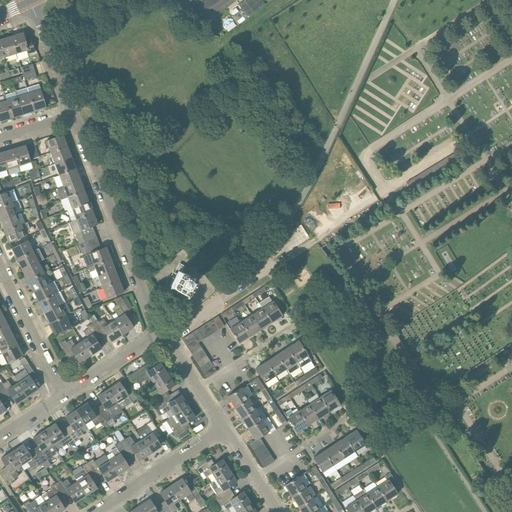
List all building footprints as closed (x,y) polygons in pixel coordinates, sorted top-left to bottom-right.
[(204,0),(198,5),(211,21),(236,3),(233,0),(204,0)] [(238,5),(247,18),(254,13),(244,0),(238,5)] [(241,10),(231,16),(237,25),(247,18),(241,10)] [(27,54),(35,52),(30,39),(25,40),(23,34),(11,37),(16,54),(18,58),(22,57),(20,53),(26,51),(27,54)] [(0,42),(5,58),(16,54),(11,37),(0,40),(0,42)] [(22,75),(34,71),(32,65),(31,65),(30,61),(22,64),(23,68),(20,69),(22,75)] [(24,81),(36,77),(34,71),(22,75),(24,81)] [(29,95),(34,112),(46,108),(40,91),(29,95)] [(22,116),(34,112),(29,95),(17,98),(22,116)] [(11,119),(22,116),(17,98),(6,102),(11,119)] [(0,122),(11,119),(6,102),(0,103),(0,122)] [(50,153),(66,147),(62,135),(45,142),(50,153)] [(32,159),(39,157),(35,145),(28,147),(32,159)] [(19,167),(30,163),(25,146),(13,150),(19,167)] [(54,164),(71,158),(66,147),(50,153),(54,164)] [(7,170),(19,167),(13,150),(2,153),(7,170)] [(407,183),(413,192),(463,161),(458,152),(407,183)] [(58,176),(75,169),(71,158),(54,164),(58,176)] [(63,187),(79,180),(75,169),(58,176),(63,187)] [(67,198),(84,192),(79,180),(63,187),(67,198)] [(4,190),(13,186),(11,181),(2,185),(4,190)] [(0,207),(12,203),(7,192),(0,194),(0,207)] [(71,209),(88,203),(84,192),(67,198),(71,209)] [(0,220),(16,214),(12,203),(0,207),(0,220)] [(71,222),(93,214),(88,203),(71,209),(67,211),(71,222)] [(0,221),(4,232),(21,226),(16,214),(0,220),(0,221)] [(77,240),(94,233),(92,227),(97,225),(93,214),(71,222),(75,233),(74,234),(77,240)] [(47,229),(51,227),(47,219),(42,221),(47,229)] [(39,232),(44,230),(40,222),(35,224),(39,232)] [(9,244),(25,237),(21,226),(4,232),(9,244)] [(43,240),(48,238),(44,230),(39,232),(43,240)] [(94,233),(77,240),(79,246),(96,238),(94,233)] [(96,238),(79,246),(81,251),(98,244),(96,238)] [(16,260),(32,252),(27,241),(11,249),(16,260)] [(54,255),(59,252),(55,244),(50,246),(54,255)] [(88,268),(110,259),(106,248),(101,250),(98,244),(81,251),(83,256),(82,257),(87,268),(88,268)] [(22,271),(38,263),(32,252),(16,260),(22,271)] [(58,262),(63,260),(60,252),(59,252),(54,255),(58,262)] [(98,277),(114,270),(110,259),(88,268),(92,279),(98,277)] [(27,282),(43,274),(50,270),(47,265),(41,268),(38,263),(22,271),(27,282)] [(62,278),(67,275),(63,267),(58,270),(62,278)] [(102,288),(119,282),(114,270),(98,277),(102,288)] [(170,288),(186,296),(194,281),(178,272),(170,288)] [(33,292),(49,284),(43,274),(27,282),(33,292)] [(66,286),(71,283),(67,275),(62,278),(66,286)] [(75,286),(80,284),(76,276),(71,278),(75,286)] [(107,300),(123,293),(119,282),(102,288),(107,300)] [(38,303),(54,295),(49,284),(33,292),(38,303)] [(79,294),(84,292),(80,284),(75,286),(79,294)] [(252,295),(255,299),(266,292),(263,288),(252,295)] [(73,299),(78,297),(73,289),(69,291),(73,299)] [(44,314),(60,306),(54,295),(38,303),(44,314)] [(242,301),(244,305),(255,299),(252,295),(242,301)] [(77,307),(82,305),(78,297),(73,299),(77,307)] [(86,308),(91,306),(87,297),(82,300),(86,308)] [(113,321),(122,336),(133,329),(125,317),(130,313),(120,298),(114,300),(120,308),(115,312),(119,317),(113,321)] [(231,308),(234,312),(244,305),(242,301),(231,308)] [(262,309),(271,323),(282,316),(273,302),(262,309)] [(49,325),(65,317),(60,306),(44,314),(49,325)] [(220,315),(223,319),(234,312),(231,308),(220,315)] [(260,330),(271,323),(262,309),(251,316),(260,330)] [(84,321),(88,318),(84,310),(80,312),(84,321)] [(73,324),(77,322),(72,313),(68,315),(73,324)] [(250,337),(260,330),(251,316),(240,323),(250,337)] [(55,335),(71,327),(65,317),(49,325),(55,335)] [(219,330),(224,327),(218,317),(212,320),(219,330)] [(111,343),(122,336),(113,321),(107,325),(103,319),(98,323),(97,320),(96,320),(95,319),(91,321),(92,323),(91,323),(98,334),(103,331),(111,343)] [(213,334),(219,330),(212,320),(207,324),(213,334)] [(80,342),(90,357),(101,349),(93,337),(98,334),(91,323),(86,327),(88,329),(83,332),(85,334),(79,338),(81,342),(80,342)] [(239,344),(250,337),(240,323),(230,330),(239,344)] [(208,337),(213,334),(207,324),(202,327),(208,337)] [(0,341),(12,335),(6,325),(0,327),(0,341)] [(203,340),(208,337),(202,327),(196,331),(203,340)] [(198,344),(203,340),(196,331),(191,334),(195,339),(198,344)] [(195,339),(191,334),(182,340),(185,345),(195,339)] [(0,351),(1,354),(17,346),(12,335),(0,341),(0,351)] [(199,345),(198,344),(195,339),(185,345),(189,351),(199,345)] [(79,364),(90,357),(80,342),(75,346),(71,340),(66,343),(64,341),(59,344),(66,355),(71,352),(79,364)] [(288,349),(297,363),(308,356),(298,342),(288,349)] [(189,351),(193,357),(202,350),(199,345),(189,351)] [(1,354),(7,365),(23,357),(17,346),(1,354)] [(296,364),(297,363),(288,349),(277,356),(286,370),(287,369),(289,373),(298,367),(296,364)] [(196,362),(206,356),(202,350),(193,357),(196,362)] [(196,362),(199,367),(209,361),(206,356),(196,362)] [(275,377),(286,370),(277,356),(266,363),(275,377)] [(23,368),(28,365),(24,359),(19,362),(23,368)] [(199,367),(203,373),(213,367),(209,361),(199,367)] [(265,384),(275,377),(266,363),(255,370),(265,384)] [(149,378),(153,384),(167,375),(160,364),(148,371),(145,367),(129,377),(132,382),(140,377),(143,382),(149,378)] [(17,383),(27,398),(38,390),(30,379),(35,375),(28,365),(23,368),(24,370),(20,374),(23,379),(17,383)] [(203,373),(207,379),(217,372),(213,367),(203,373)] [(305,375),(307,379),(318,372),(316,368),(305,375)] [(155,405),(165,399),(162,394),(174,386),(167,375),(153,384),(157,390),(151,394),(154,399),(152,400),(155,405)] [(294,382),(297,386),(307,379),(305,375),(294,382)] [(309,382),(311,386),(322,379),(320,375),(309,382)] [(260,392),(264,389),(257,378),(253,381),(260,392)] [(16,405),(27,398),(17,383),(11,387),(8,381),(3,385),(1,382),(0,382),(0,391),(3,396),(8,393),(16,405)] [(133,405),(138,402),(132,391),(126,395),(119,382),(108,390),(117,404),(123,400),(127,406),(132,403),(133,405)] [(283,389),(286,393),(297,386),(294,382),(283,389)] [(298,389),(301,393),(311,386),(309,382),(298,389)] [(234,409),(248,400),(241,389),(227,398),(234,409)] [(267,402),(271,400),(264,389),(260,392),(267,402)] [(272,396),(275,400),(286,393),(283,389),(272,396)] [(287,396),(290,399),(301,393),(298,389),(287,396)] [(99,412),(107,423),(112,419),(110,417),(115,414),(111,408),(117,404),(108,390),(97,397),(104,409),(99,412)] [(320,398),(329,413),(339,406),(330,391),(320,398)] [(173,416),(188,407),(181,396),(169,404),(165,399),(155,405),(158,410),(161,409),(164,414),(170,410),(173,416)] [(277,402),(279,406),(290,399),(287,396),(277,402)] [(318,420),(329,413),(320,398),(309,405),(318,420)] [(241,420),(255,410),(248,400),(234,409),(241,420)] [(274,413),(278,410),(271,400),(267,402),(274,413)] [(101,426),(107,423),(99,412),(94,415),(87,403),(76,411),(85,425),(91,421),(95,427),(100,424),(101,426)] [(307,426),(318,420),(309,405),(298,412),(307,426)] [(172,432),(176,437),(186,431),(183,426),(195,418),(188,407),(173,416),(177,422),(172,426),(175,431),(172,432)] [(296,433),(307,426),(298,412),(294,415),(290,409),(285,413),(288,419),(287,419),(296,433)] [(248,431),(262,421),(255,410),(241,420),(248,431)] [(281,424),(285,422),(278,410),(274,413),(281,424)] [(67,433),(74,444),(79,440),(78,438),(83,435),(79,429),(85,425),(76,411),(65,418),(72,430),(67,433)] [(270,432),(269,432),(262,421),(248,431),(255,441),(259,439),(270,432)] [(141,440),(150,455),(161,448),(153,436),(158,432),(151,422),(141,428),(146,436),(141,440)] [(69,447),(74,444),(67,433),(62,436),(55,424),(44,431),(53,446),(59,442),(63,448),(68,445),(69,447)] [(35,454),(42,465),(47,461),(48,462),(53,459),(47,450),(53,446),(44,431),(33,439),(40,450),(35,454)] [(345,438),(354,452),(365,445),(356,431),(345,438)] [(139,462),(150,455),(141,440),(135,444),(131,438),(130,439),(129,437),(123,441),(123,440),(119,443),(126,453),(131,450),(139,462)] [(344,459),(354,452),(345,438),(334,445),(344,459)] [(249,445),(253,450),(263,444),(259,439),(255,441),(249,445)] [(108,461),(118,475),(129,468),(121,456),(126,453),(119,443),(114,446),(115,448),(111,452),(114,457),(108,461)] [(253,450),(257,456),(266,450),(263,444),(253,450)] [(37,468),(42,465),(35,454),(30,457),(23,445),(11,452),(21,467),(27,463),(31,469),(36,465),(37,468)] [(333,466),(344,459),(334,445),(324,452),(333,466)] [(257,456),(261,462),(270,456),(266,450),(257,456)] [(8,471),(3,475),(10,485),(15,482),(14,480),(19,476),(15,471),(21,467),(11,452),(0,459),(8,471)] [(322,473),(333,466),(324,452),(313,459),(322,473)] [(261,462),(264,468),(274,462),(270,456),(261,462)] [(107,482),(118,475),(108,461),(103,465),(97,457),(87,464),(93,474),(99,471),(107,482)] [(215,481),(229,471),(222,460),(210,468),(207,463),(197,470),(200,475),(202,473),(205,478),(211,475),(215,481)] [(76,482),(86,496),(97,489),(89,477),(93,474),(87,464),(82,467),(83,469),(78,472),(82,478),(76,482)] [(46,467),(36,474),(39,479),(49,472),(46,467)] [(317,480),(321,478),(315,467),(311,469),(317,480)] [(218,502),(228,495),(225,490),(237,482),(229,471),(215,481),(210,484),(217,495),(214,496),(218,502)] [(291,497),(306,488),(299,478),(284,487),(291,497)] [(170,486),(180,501),(186,497),(189,502),(194,499),(200,508),(205,505),(194,488),(189,491),(181,479),(170,486)] [(75,503),(86,496),(76,482),(70,486),(67,480),(62,483),(60,481),(55,484),(63,494),(67,491),(75,503)] [(377,488),(386,502),(397,495),(388,481),(377,488)] [(40,497),(44,503),(50,511),(61,511),(65,510),(57,498),(63,494),(55,484),(50,488),(51,490),(40,497)] [(162,509),(164,511),(174,511),(177,511),(173,505),(180,501),(170,486),(159,494),(167,506),(162,509)] [(298,508),(312,499),(306,488),(291,497),(298,508)] [(376,509),(386,502),(377,488),(366,495),(376,509)] [(362,511),(370,511),(376,509),(366,495),(363,490),(353,497),(356,501),(362,511)] [(235,511),(236,511),(250,503),(243,493),(231,500),(228,495),(218,502),(221,506),(223,505),(227,510),(232,507),(235,511)] [(300,511),(315,511),(319,510),(312,499),(298,508),(300,511)] [(164,511),(162,509),(156,511),(149,500),(138,507),(141,511),(164,511)] [(50,511),(44,503),(38,507),(34,501),(30,504),(28,501),(23,505),(27,511),(50,511)] [(347,511),(362,511),(356,501),(345,509),(347,511)] [(255,511),(250,503),(236,511),(255,511)]
